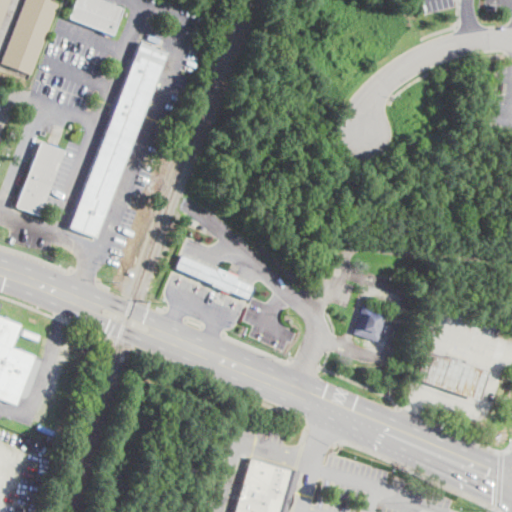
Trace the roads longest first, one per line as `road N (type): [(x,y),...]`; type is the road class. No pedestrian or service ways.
road 1 (primary): [(511,482),(163,335)]
road 2 (residential): [(511,38),(447,46),(398,71),(377,90),(360,133)]
